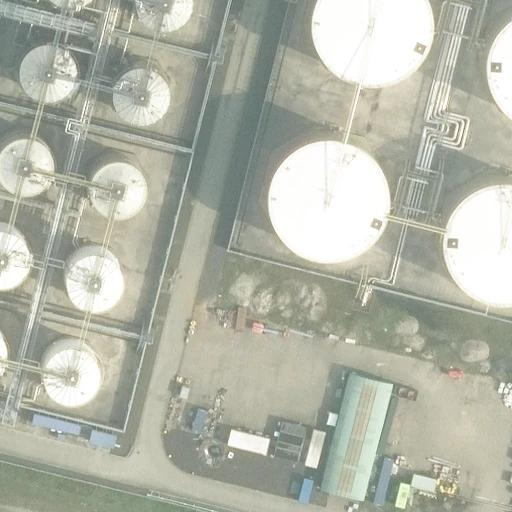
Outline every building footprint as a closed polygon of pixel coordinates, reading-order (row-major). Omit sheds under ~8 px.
[(139,13),(147,21),(156,24),(166,25),(176,22),(184,15),(190,6),(190,0),(134,0),(134,3),(139,13)] [(354,78),(369,80),(385,78),(400,72),(413,63),(423,50),(429,35),(431,19),(429,3),(427,0),(311,0),(309,7),(308,22),(311,37),(317,51),(327,63),(339,72),(354,78)] [(511,11),(511,12),(499,23),(490,36),(485,51),(484,66),(487,81),(493,95),(503,107),(511,114),(511,11)] [(21,85),(29,92),(39,96),(49,96),(59,93),(67,87),(72,78),(74,68),(73,59),(69,52),(63,45),(56,41),(48,39),(37,40),(27,45),(20,53),(16,64),(17,75),(21,85)] [(116,105),(124,113),(133,117),(143,117),(153,114),(161,108),(166,99),(168,89),(167,80),(163,72),(157,66),(150,62),(142,60),(131,61),(121,66),(114,74),(111,85),(111,96),(116,105)] [(0,180),(5,185),(15,189),(25,189),(35,186),(43,180),(48,171),(50,161),(49,152),(45,144),(39,138),(32,134),(23,132),(12,133),(3,138),(0,141),(0,180)] [(310,254),(325,256),(341,254),(356,248),(369,238),(378,226),(385,211),(387,195),(385,179),(378,164),(369,151),(355,141),(340,135),(323,134),(306,136),(291,144),(279,155),(270,168),(265,182),(264,198),(267,213),(273,227),(283,239),(295,248),(310,254)] [(90,201),(98,209),(108,213),(118,213),(128,210),(136,203),(141,195),(143,184),(142,176),(138,168),(132,162),(125,158),(117,156),(106,157),(96,162),(89,170),(85,181),(86,191),(90,201)] [(484,296),(500,299),(511,296),(511,177),(498,176),(481,179),(466,186),(453,197),(445,210),(440,225),(439,240),(441,255),(448,269),(457,281),(470,291),(484,296)] [(0,282),(2,283),(12,279),(20,273),(25,264),(27,254),(25,245),(22,238),(16,231),(9,227),(0,225),(0,282)] [(67,292),(75,300),(85,304),(95,304),(105,301),(113,295),(118,286),(120,276),(118,267),(115,259),(109,253),(101,249),(93,247),(82,248),(73,253),(65,261),(62,272),(62,283),(67,292)] [(45,386),(53,394),(62,398),(72,398),(82,395),(90,388),(95,379),(97,369),(96,361),(92,353),(86,347),(79,342),(71,340),(60,342),(50,347),(43,355),(39,365),(40,376),(45,386)] [(363,498),(392,382),(347,371),(318,486),(363,498)] [(309,422),(284,416),(275,454),(300,460),(309,422)] [(266,452),(270,436),(232,428),(229,444),(266,452)] [(326,431),(314,428),(306,462),(318,465),(326,431)] [(397,456),(389,454),(377,504),(385,506),(397,456)] [(436,462),(427,460),(421,484),(430,486),(436,462)] [(469,469),(457,467),(448,506),(460,509),(469,469)]
